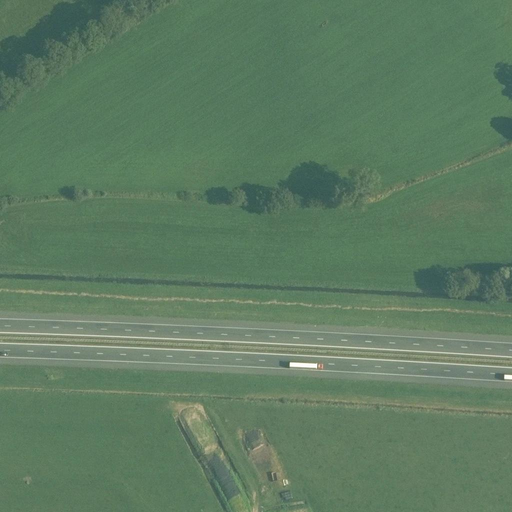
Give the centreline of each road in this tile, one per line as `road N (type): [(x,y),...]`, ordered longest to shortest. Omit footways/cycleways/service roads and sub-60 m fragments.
road 1 (motorway): [(511,351),(0,326)]
road 2 (motorway): [(0,350),(511,373)]
road 3 (unclassified): [(0,84),(135,0)]
